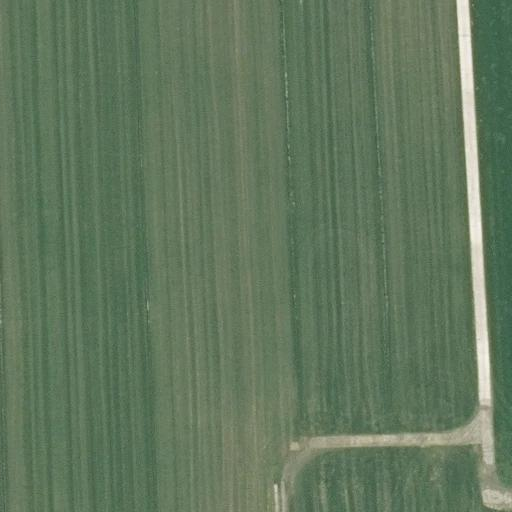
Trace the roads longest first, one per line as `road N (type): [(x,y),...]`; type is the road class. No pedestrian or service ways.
road 1 (track): [(461,0),(488,491),(511,497)]
road 2 (track): [(485,436),(294,448),(281,474),(283,511)]
